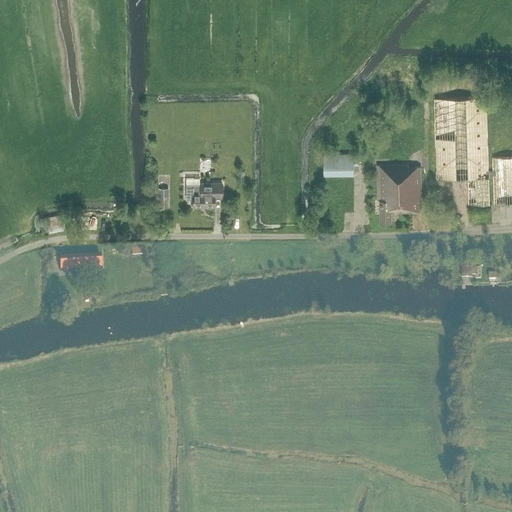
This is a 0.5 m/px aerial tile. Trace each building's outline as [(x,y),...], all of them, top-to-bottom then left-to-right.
[(486,97),(434,99),(437,179),(452,179),(468,178),(469,204),(489,203),(489,175),(489,171),(486,97)] [(326,155),(326,175),(353,175),(353,167),(359,167),(359,155),(357,155),(326,155)] [(493,171),(489,171),(489,175),(493,175),(494,203),(511,202),(511,156),(493,157),(493,171)] [(408,167),(408,165),(377,166),(377,201),(380,201),(380,224),(391,224),(391,213),(422,212),(420,167),(408,167)] [(222,195),(222,184),(186,184),(186,199),(193,199),(193,208),(214,208),(214,195),(222,195)] [(158,189),(158,208),(169,208),(168,189),(158,189)] [(435,206),(445,206),(445,191),(435,191),(435,206)] [(56,216),(50,217),(53,232),(59,231),(56,216)] [(100,257),(60,259),(61,271),(101,268),(100,257)] [(476,276),(476,266),(468,266),(468,263),(461,263),(461,276),(476,276)] [(72,272),(57,275),(61,299),(76,296),(72,272)]
